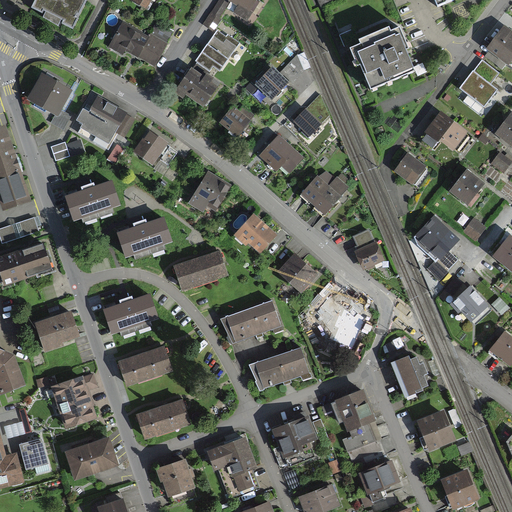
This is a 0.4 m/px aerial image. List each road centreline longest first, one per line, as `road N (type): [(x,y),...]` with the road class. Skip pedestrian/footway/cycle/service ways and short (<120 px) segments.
road 1 (residential): [(374,369),(388,306),(234,170),(143,104)]
road 2 (residential): [(254,415),(216,343),(168,287),(128,274),(76,282)]
road 3 (residential): [(399,204),(384,169),(507,0)]
road 4 (residential): [(76,282),(6,61)]
road 5 (residential): [(135,461),(76,282)]
road 6 (residential): [(374,369),(430,511)]
road 7 (residential): [(143,104),(22,34)]
road 8 (residential): [(254,415),(374,369)]
road 9 (residential): [(254,415),(135,461)]
road 10 (residential): [(208,0),(143,104)]
